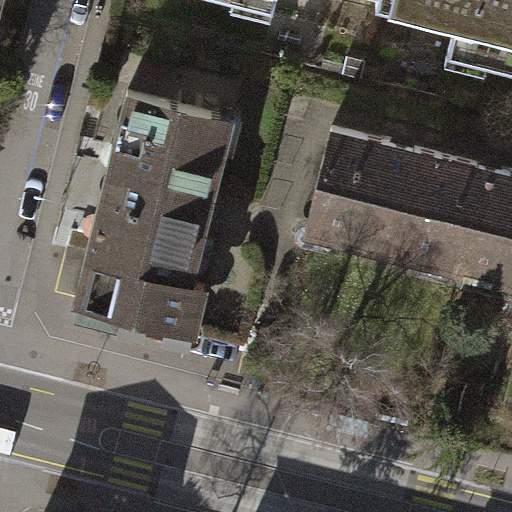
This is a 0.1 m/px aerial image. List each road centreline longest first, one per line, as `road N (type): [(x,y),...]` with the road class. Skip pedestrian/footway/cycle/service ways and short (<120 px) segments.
road 1 (tertiary): [(390,511),(0,413)]
road 2 (residential): [(66,0),(0,256)]
